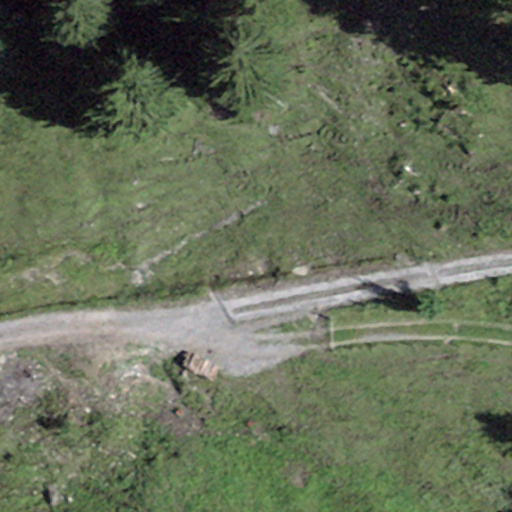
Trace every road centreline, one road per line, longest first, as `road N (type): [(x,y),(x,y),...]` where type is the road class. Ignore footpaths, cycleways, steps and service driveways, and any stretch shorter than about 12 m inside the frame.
road 1 (track): [(0,335),(222,315),(511,262)]
road 2 (track): [(511,337),(301,333),(222,315)]
